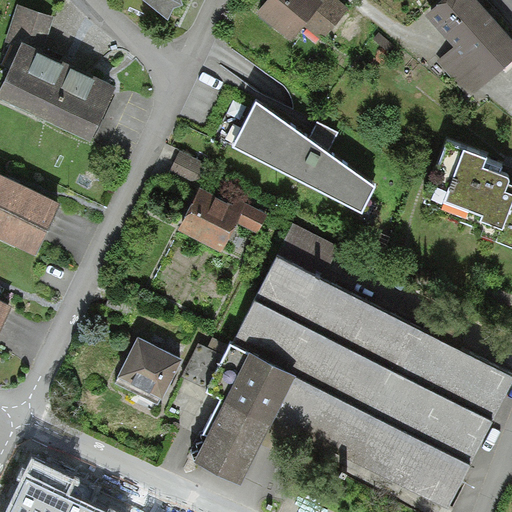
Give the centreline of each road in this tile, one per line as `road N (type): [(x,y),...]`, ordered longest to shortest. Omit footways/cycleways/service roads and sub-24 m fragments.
road 1 (residential): [(21,417),(184,73)]
road 2 (residential): [(21,417),(227,511)]
